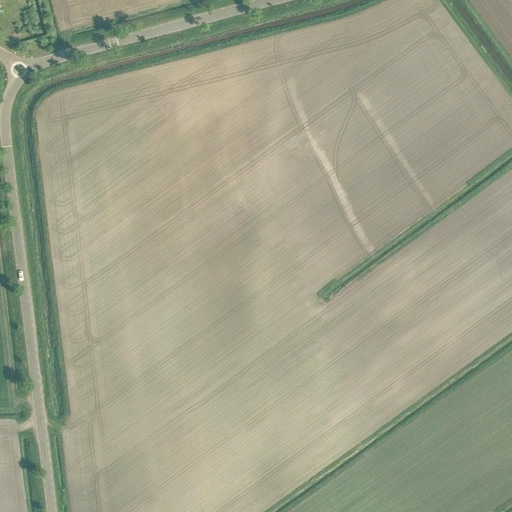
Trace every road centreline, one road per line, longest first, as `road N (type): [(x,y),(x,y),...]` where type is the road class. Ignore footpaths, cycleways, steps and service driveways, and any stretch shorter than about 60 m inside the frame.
road 1 (unclassified): [(51,511),(5,140),(7,94),(22,73)]
road 2 (tertiary): [(22,73),(274,0)]
